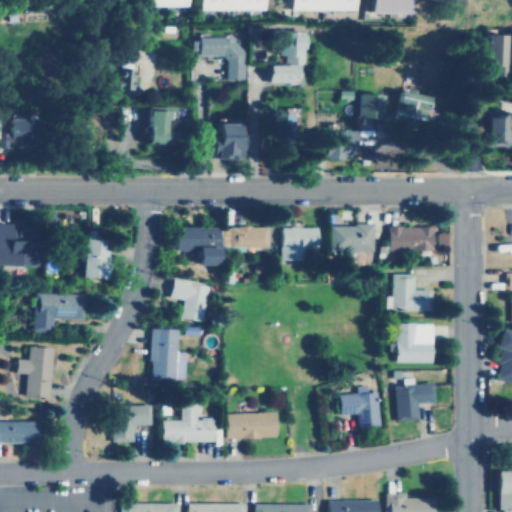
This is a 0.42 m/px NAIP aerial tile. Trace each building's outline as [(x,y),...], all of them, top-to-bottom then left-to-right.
[(192,0),(192,8),(258,8),(258,0),(192,0)] [(282,0),(282,9),(348,9),(348,0),(282,0)] [(407,12),(406,0),(364,0),(364,13),(407,12)] [(296,62),(295,31),(262,31),(263,51),(271,51),(272,62),(259,63),(260,83),(291,82),(290,63),(296,62)] [(500,35),(480,34),(480,67),(489,67),(489,76),(500,77),(500,35)] [(220,78),(238,78),(238,35),(190,36),(190,56),(220,55),(220,78)] [(128,90),(128,68),(111,68),(110,89),(128,90)] [(386,114),(417,118),(421,95),(390,90),(386,114)] [(351,115),(377,115),(377,92),(351,92),(351,115)] [(274,112),(274,148),(296,147),(295,107),(282,107),(282,112),(274,112)] [(169,144),(169,108),(139,108),(139,144),(169,144)] [(0,131),(0,146),(34,146),(33,114),(4,114),(4,131),(0,131)] [(509,114),(483,114),(483,146),(511,146),(511,129),(509,129),(509,114)] [(205,122),(205,158),(235,158),(235,122),(205,122)] [(315,130),(315,157),(347,157),(347,130),(315,130)] [(367,223),(323,223),(323,251),(367,251),(367,223)] [(263,225),(220,225),(220,245),(263,245),(263,225)] [(312,225),(275,225),(275,259),(299,259),(299,247),(312,247),(312,225)] [(426,225),(381,225),(381,249),(426,249),(426,225)] [(169,248),(191,249),(191,263),(214,263),(214,226),(169,226),(169,248)] [(75,277),(99,277),(99,237),(75,237),(75,277)] [(427,288),(408,288),(408,273),(384,273),(384,309),(427,309),(427,288)] [(511,273),(500,273),(500,290),(505,290),(505,320),(511,320),(511,273)] [(202,284),(166,278),(163,296),(178,299),(175,317),(197,321),(202,284)] [(46,317),(76,317),(76,291),(27,291),(27,331),(47,331),(46,317)] [(426,360),(426,322),(389,322),(389,360),(426,360)] [(170,378),(170,328),(144,327),(144,377),(170,378)] [(489,377),(511,380),(511,332),(498,330),(489,377)] [(45,347),(21,346),(21,359),(8,359),(8,373),(19,374),(18,397),(43,398),(45,347)] [(388,383),(390,420),(413,419),(412,402),(429,401),(428,381),(388,383)] [(331,391),(333,414),(350,413),(351,427),(374,425),(370,388),(331,391)] [(106,405),(106,441),(127,441),(127,425),(145,425),(145,405),(106,405)] [(154,442),(207,442),(207,417),(190,417),(190,406),(173,406),(173,419),(154,419),(154,442)] [(269,437),(269,411),(219,413),(219,438),(269,437)] [(0,442),(31,442),(31,421),(0,421),(0,442)] [(493,511),(511,511),(511,469),(493,469),(493,511)] [(430,511),(430,496),(381,496),(381,511),(430,511)] [(371,511),(371,500),(321,501),(321,511),(371,511)] [(112,511),(172,511),(173,503),(113,502),(112,511)] [(240,511),(240,503),(180,503),(180,511),(240,511)]
